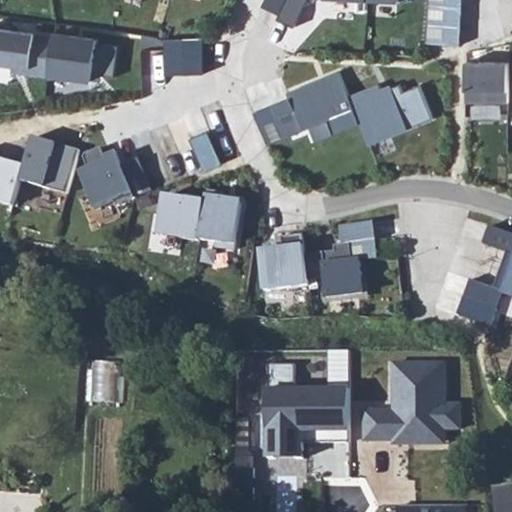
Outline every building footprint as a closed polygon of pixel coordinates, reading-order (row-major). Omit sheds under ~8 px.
[(265,0),(263,5),(281,14),(287,0),(265,0)] [(307,0),(287,0),(281,14),(279,18),(295,26),(307,0)] [(464,7),(429,5),(428,24),(463,26),(464,7)] [(462,45),(463,26),(428,24),(427,43),(462,45)] [(29,74),(50,76),(55,36),(0,28),(0,63),(14,65),(30,67),(29,74)] [(50,76),(50,78),(73,81),(74,77),(95,80),(104,81),(104,76),(116,77),(120,46),(98,43),(99,39),(56,34),(55,36),(50,76)] [(165,39),(166,74),(186,73),(185,38),(165,39)] [(202,38),(185,38),(186,73),(203,73),(202,38)] [(510,62),(467,62),(467,102),(509,102),(510,62)] [(30,67),(14,65),(13,71),(29,74),(30,67)] [(361,123),(351,97),(341,72),(288,93),(290,98),(273,105),(286,137),(332,119),(338,133),(361,123)] [(381,85),(351,97),(361,123),(370,144),(434,118),(421,85),(404,92),(401,84),(393,87),(391,81),(381,85)] [(210,130),(192,137),(205,170),(223,163),(210,130)] [(69,194),(81,150),(35,137),(29,157),(22,181),(69,194)] [(118,205),(136,198),(123,165),(116,150),(105,154),(102,147),(86,153),(85,157),(89,169),(83,172),(97,209),(116,201),(118,205)] [(22,181),(29,157),(12,152),(10,161),(0,158),(0,201),(16,205),(22,181)] [(123,165),(136,198),(153,191),(140,158),(123,165)] [(226,193),(208,191),(207,201),(201,239),(218,242),(218,247),(236,250),(243,205),(241,201),(225,198),(226,193)] [(201,239),(207,201),(166,196),(160,234),(201,240),(201,239)] [(351,243),(378,240),(375,221),(341,225),(343,244),(351,243)] [(508,251),(511,253),(511,233),(491,226),(484,243),(508,251)] [(306,254),(304,234),(283,236),(284,247),(261,250),(266,292),(310,287),(309,280),(306,254)] [(353,261),(361,260),(380,257),(378,240),(351,243),(353,261)] [(324,252),(306,254),(309,280),(326,278),(329,298),(365,294),(361,260),(353,261),(351,243),(343,244),(335,245),(336,255),(325,256),(324,252)] [(495,287),(505,291),(511,269),(511,253),(508,251),(495,287)] [(465,297),(498,309),(504,293),(505,291),(495,287),(472,279),(465,297)] [(498,309),(465,297),(459,315),(492,326),(498,309)] [(123,362),(94,362),(93,404),(122,404),(123,362)] [(447,363),(396,365),(396,411),(367,412),(368,440),(396,439),(397,434),(461,432),(461,404),(447,403),(447,363)] [(307,434),(351,435),(352,387),(294,389),(294,366),(268,365),(268,460),(308,460),(307,434)] [(297,464),(265,465),(266,478),(257,478),(257,490),(252,490),(252,511),(310,511),(310,480),(298,480),(297,464)] [(498,511),(511,511),(511,486),(496,489),(498,511)]
